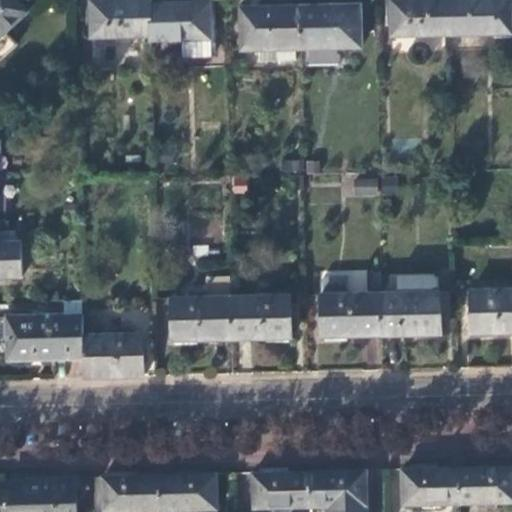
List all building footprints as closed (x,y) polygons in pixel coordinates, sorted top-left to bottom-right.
[(17,0),(0,0),(0,37),(28,13),(17,0)] [(152,4),(151,0),(89,0),(89,39),(151,37),(152,4)] [(452,35),(451,0),(391,0),(390,0),(391,37),(452,35)] [(510,0),(451,0),(452,35),(511,33),(510,0)] [(152,4),(151,37),(152,42),(181,40),(211,39),(212,4),(152,4)] [(360,6),(301,7),(302,49),(360,48),(360,6)] [(302,49),(301,7),(240,9),(241,51),(302,49)] [(211,55),(211,39),(181,40),(182,55),(211,55)] [(355,177),(353,195),(376,198),(378,180),(355,177)] [(22,243),(0,243),(0,278),(21,278),(22,243)] [(398,294),(381,294),(381,337),(440,335),(441,293),(438,293),(438,280),(433,275),(397,276),(398,294)] [(322,295),(321,295),(322,338),(381,337),(381,294),(348,295),(347,276),(325,277),(321,280),(322,295)] [(471,336),(511,333),(511,291),(470,292),(471,336)] [(290,297),(231,298),(232,340),(291,339),(290,297)] [(232,340),(231,298),(170,300),(172,341),(232,340)] [(7,361),(82,359),(82,335),(81,316),(6,317),(7,361)] [(82,379),(143,378),(142,335),(82,335),(82,359),(82,379)] [(511,467),(458,468),(459,504),(511,503),(511,467)] [(459,504),(458,468),(402,470),(403,505),(459,504)] [(365,511),(364,472),(308,473),(309,506),(325,506),(325,511),(365,511)] [(309,506),(308,473),(253,475),(253,507),(309,506)] [(159,476),(159,511),(215,509),(214,475),(159,476)] [(103,511),(123,511),(159,511),(159,476),(102,477),(103,511)] [(73,511),(74,480),(37,481),(38,484),(3,485),(3,511),(73,511)]
